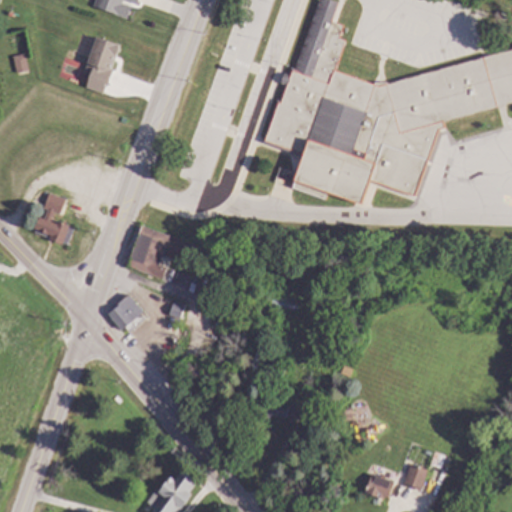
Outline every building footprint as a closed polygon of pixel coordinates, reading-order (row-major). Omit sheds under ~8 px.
[(141,0),(139,5),(126,1),(125,4),(134,8),(130,20),(96,7),(98,0),(141,0)] [(511,102),(445,121),(447,128),(441,129),(417,196),(373,180),(364,204),(331,191),(327,200),(295,188),(294,188),(306,154),(267,140),(281,103),(284,104),(291,85),(283,82),(287,73),(293,76),(295,70),(296,71),(322,0),(334,0),(340,2),(333,20),(346,25),(341,38),(348,40),(337,70),(381,87),(511,50),(511,102)] [(123,46),(119,57),(118,56),(113,70),(116,71),(110,87),(108,86),(106,94),(89,88),(94,75),(87,73),(100,38),(123,46)] [(32,71),(19,75),(14,57),(28,53),(32,71)] [(69,199),(62,215),(57,212),(54,219),(77,229),(69,245),(65,243),(64,245),(36,232),(42,217),(47,219),(50,210),(45,208),(53,191),(69,199)] [(199,244),(192,265),(165,256),(161,265),(169,267),(165,279),(131,268),(145,226),(199,244)] [(214,290),(210,299),(196,294),(200,284),(214,290)] [(146,312),(135,321),(138,325),(131,331),(128,327),(124,329),(111,313),(121,305),(119,303),(131,294),(146,312)] [(188,304),(182,319),(171,315),(177,300),(188,304)] [(357,370),(354,378),(341,373),(344,365),(357,370)] [(310,405),(305,421),(295,418),(296,416),(288,414),(287,419),(273,415),(272,418),(261,415),(267,396),(275,398),(276,395),(310,405)] [(428,469),(422,490),(406,484),(413,464),(428,469)] [(200,480),(191,493),(194,494),(181,511),(154,511),(157,507),(150,502),(170,474),(177,479),(184,469),(200,480)] [(397,483),(391,498),(387,497),(386,499),(368,492),(375,474),(397,483)]
